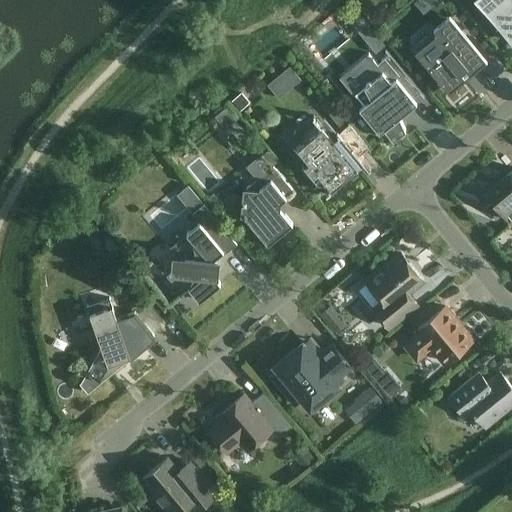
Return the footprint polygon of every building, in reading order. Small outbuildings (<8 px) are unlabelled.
[(511,0),(498,0),(486,11),(511,42),(511,41),(511,0)] [(435,28),(439,33),(416,52),(450,93),(465,81),(459,73),(466,68),(472,75),(487,62),(453,21),(449,16),(435,28)] [(384,129),(393,140),(406,130),(400,117),(417,103),(413,98),(420,92),(424,97),(425,96),(386,49),(385,50),(389,55),(377,64),(374,60),(369,59),(364,60),(360,63),(359,68),(359,73),(365,85),(355,94),(364,105),(359,108),(380,133),(384,129)] [(317,123),(311,128),(309,130),(308,131),(307,133),(306,135),(305,137),(304,139),(303,141),(303,143),(296,148),(307,162),(304,165),(303,165),(302,165),(315,181),(320,178),(332,191),(358,170),(356,167),(361,163),(363,165),(365,164),(358,156),(369,147),(370,149),(371,149),(348,121),(347,122),(348,122),(337,131),(336,130),(335,131),(339,136),(334,141),(313,116),(313,117),(317,123)] [(243,187),(240,215),(245,216),(268,244),(293,224),(281,209),(281,202),(286,197),(285,196),(293,190),(273,166),(247,187),(243,187)] [(511,171),(487,192),(495,201),(489,207),(505,213),(504,213),(511,221),(511,220),(511,171)] [(219,259),(214,258),(223,251),(225,253),(237,244),(204,204),(192,213),(200,222),(187,233),(188,235),(170,250),(176,257),(175,269),(168,274),(183,292),(181,293),(182,294),(189,288),(199,301),(220,283),(213,274),(218,274),(219,259)] [(374,309),(389,327),(417,303),(408,293),(424,280),(401,253),(367,282),(383,301),(374,309)] [(154,302),(167,325),(179,319),(166,296),(154,302)] [(80,383),(88,393),(112,373),(111,368),(124,363),(156,337),(134,312),(133,312),(134,313),(117,318),(110,298),(87,306),(102,347),(81,383),(80,383)] [(321,314),(330,325),(339,317),(330,306),(321,314)] [(431,346),(445,362),(472,339),(461,325),(460,326),(453,318),(454,317),(453,316),(452,316),(446,308),(445,306),(417,329),(421,333),(407,345),(417,358),(431,346)] [(298,396),(301,395),(311,406),(335,386),(331,381),(350,366),(333,346),(315,361),(302,346),(277,366),(293,384),(290,387),(290,391),(292,394),(294,396),(298,396)] [(486,426),(511,404),(511,386),(500,372),(487,383),(478,372),(449,396),(466,416),(473,410),(486,426)] [(387,378),(374,389),(385,401),(397,391),(387,378)] [(264,391),(251,402),(244,393),(218,415),(222,420),(209,431),(227,452),(240,441),(247,450),(272,429),(278,437),(293,425),(264,391)] [(164,505),(170,511),(179,511),(189,504),(195,511),(216,494),(190,461),(189,462),(193,467),(185,473),(180,472),(167,457),(142,478),(156,495),(153,498),(161,507),(164,505)]
